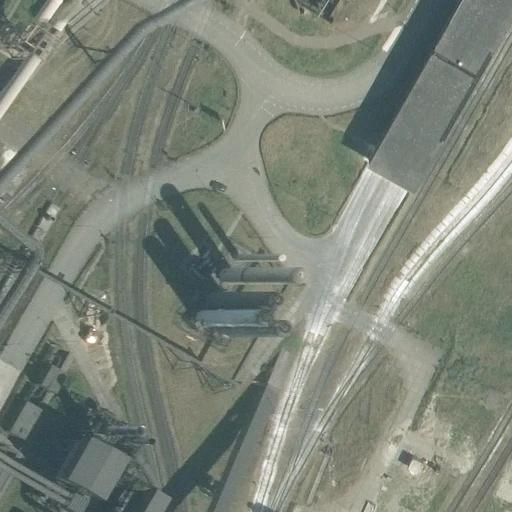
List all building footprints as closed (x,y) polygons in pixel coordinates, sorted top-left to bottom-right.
[(511,0),(458,0),(397,108),(368,158),(379,165),(401,177),(413,184),(451,118),(462,99),(511,10),(511,0)] [(260,385),(272,392),(298,347),(286,340),(260,385)] [(57,374),(42,366),(30,387),(45,395),(57,374)] [(21,402),(4,432),(20,441),(37,411),(21,402)] [(232,415),(229,422),(236,426),(239,419),(232,415)] [(79,498),(97,453),(56,436),(37,481),(79,498)] [(129,511),(139,496),(124,488),(110,511),(129,511)]
